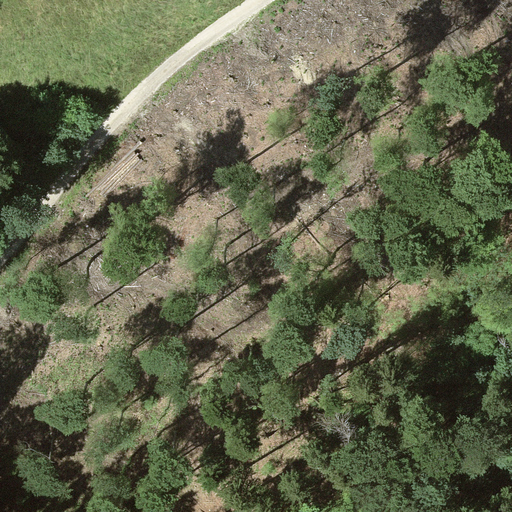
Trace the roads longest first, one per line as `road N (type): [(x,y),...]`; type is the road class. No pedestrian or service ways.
road 1 (track): [(123,111),(0,257)]
road 2 (track): [(123,111),(262,0)]
